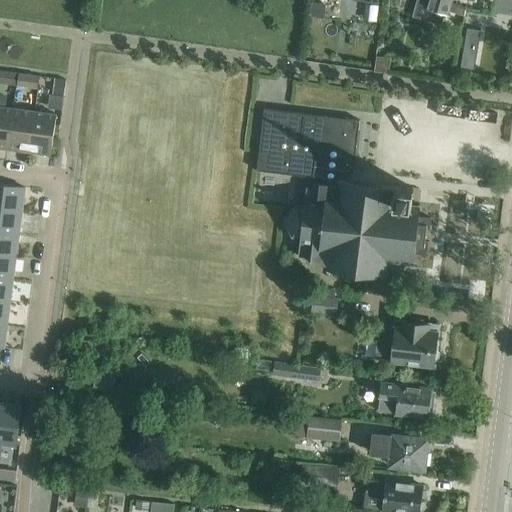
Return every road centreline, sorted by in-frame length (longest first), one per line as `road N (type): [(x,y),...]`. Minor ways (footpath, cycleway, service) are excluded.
road 1 (residential): [(0,174),(56,182),(31,384),(0,379)]
road 2 (unclassified): [(492,511),(511,345)]
